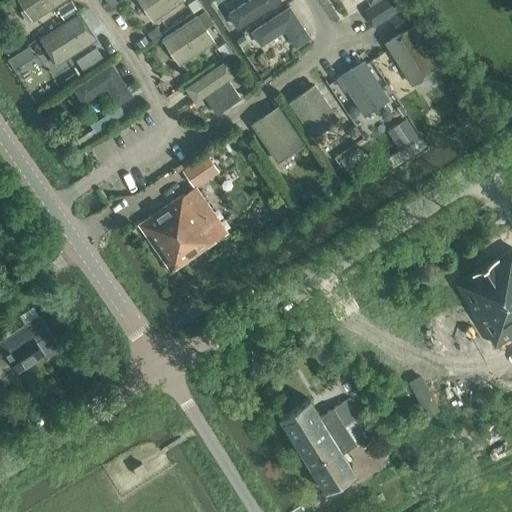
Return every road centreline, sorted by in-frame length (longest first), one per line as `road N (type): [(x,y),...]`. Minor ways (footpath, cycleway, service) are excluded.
road 1 (tertiary): [(165,370),(511,154)]
road 2 (residential): [(182,146),(323,55),(322,22),(308,0)]
road 3 (tertiary): [(0,474),(165,370)]
road 4 (residential): [(85,0),(182,146)]
road 5 (unclassified): [(254,511),(165,370)]
road 6 (tertiary): [(72,234),(165,370)]
road 7 (residential): [(72,234),(182,146)]
road 8 (tertiary): [(0,130),(72,234)]
